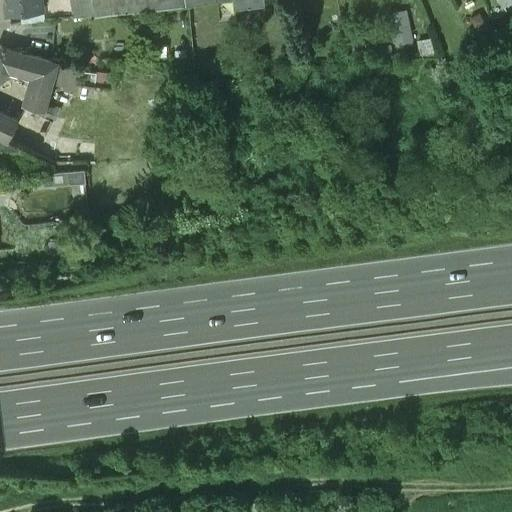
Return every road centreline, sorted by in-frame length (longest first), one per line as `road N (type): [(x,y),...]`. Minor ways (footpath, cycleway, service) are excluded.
road 1 (motorway): [(511,277),(0,340)]
road 2 (motorway): [(0,417),(499,354)]
road 3 (track): [(23,511),(208,487),(511,479)]
